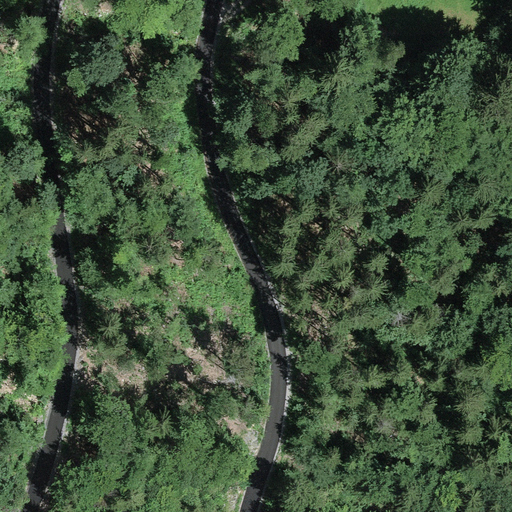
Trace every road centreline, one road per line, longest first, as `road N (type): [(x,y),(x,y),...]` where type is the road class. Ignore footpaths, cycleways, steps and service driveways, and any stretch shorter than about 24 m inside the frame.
road 1 (track): [(215,0),(206,41),(214,157),(277,327),(279,410),(249,511)]
road 2 (track): [(29,511),(73,333),(47,150),(43,60),(55,0)]
